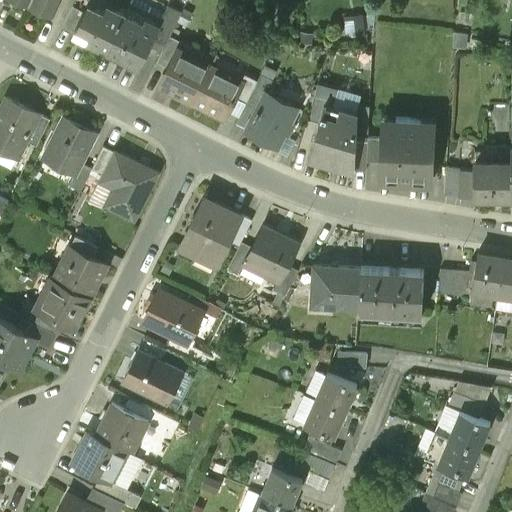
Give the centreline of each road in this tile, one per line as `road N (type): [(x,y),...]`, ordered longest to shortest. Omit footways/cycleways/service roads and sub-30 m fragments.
road 1 (residential): [(30,435),(81,381),(196,149)]
road 2 (residential): [(196,149),(354,210),(511,235)]
road 3 (residential): [(342,511),(399,364),(511,378)]
road 4 (residential): [(2,52),(196,149)]
road 5 (track): [(246,333),(177,511)]
